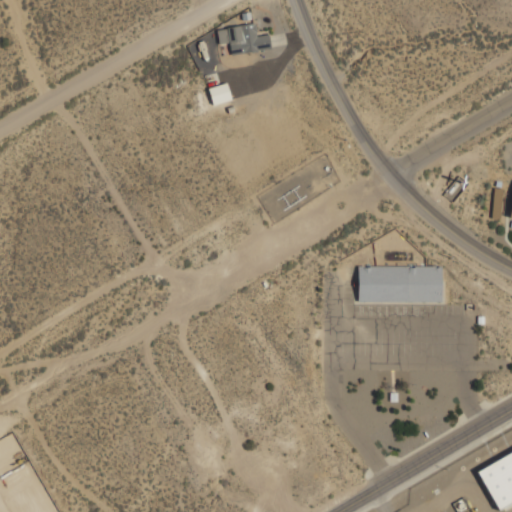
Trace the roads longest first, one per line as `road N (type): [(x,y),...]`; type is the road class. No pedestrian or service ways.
road 1 (track): [(0,403),(390,175)]
road 2 (tertiary): [(294,0),(353,126),(390,175),(511,270)]
road 3 (residential): [(0,127),(218,0)]
road 4 (tertiary): [(344,511),(511,411)]
road 5 (tertiary): [(511,104),(390,175)]
